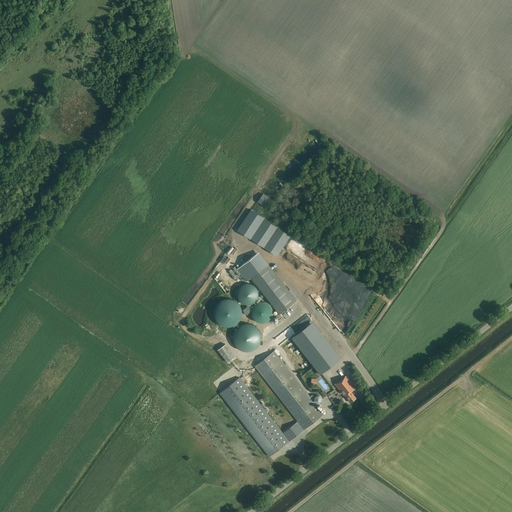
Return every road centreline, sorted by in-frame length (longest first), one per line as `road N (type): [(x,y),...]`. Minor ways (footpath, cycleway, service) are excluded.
road 1 (tertiary): [(251,511),(511,307)]
road 2 (track): [(291,511),(511,338)]
